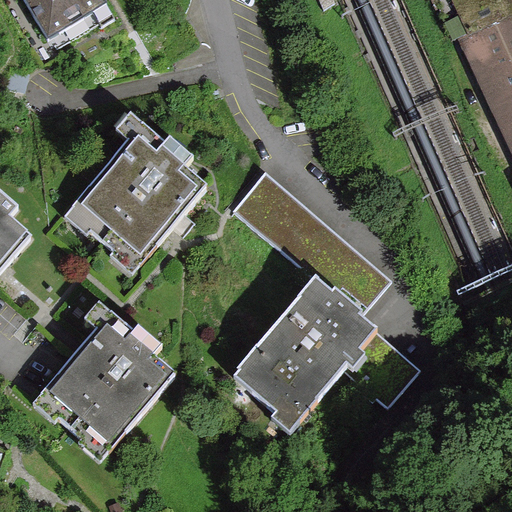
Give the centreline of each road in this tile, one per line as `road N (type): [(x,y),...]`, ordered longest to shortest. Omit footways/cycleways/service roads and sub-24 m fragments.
road 1 (residential): [(216,0),(243,97),(264,130),(389,260),(435,372),(336,491)]
road 2 (unknown): [(229,51),(102,90),(54,72)]
